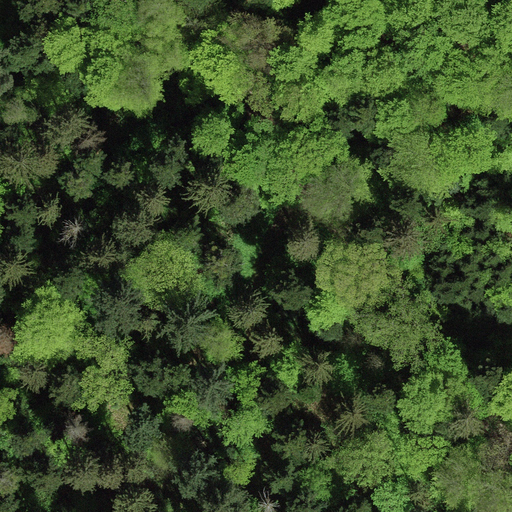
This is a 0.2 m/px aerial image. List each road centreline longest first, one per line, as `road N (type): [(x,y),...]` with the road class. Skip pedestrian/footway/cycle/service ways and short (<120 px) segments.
road 1 (track): [(511,441),(499,436),(373,246),(292,208),(246,102),(236,21),(241,0)]
road 2 (track): [(275,511),(248,284),(292,208)]
